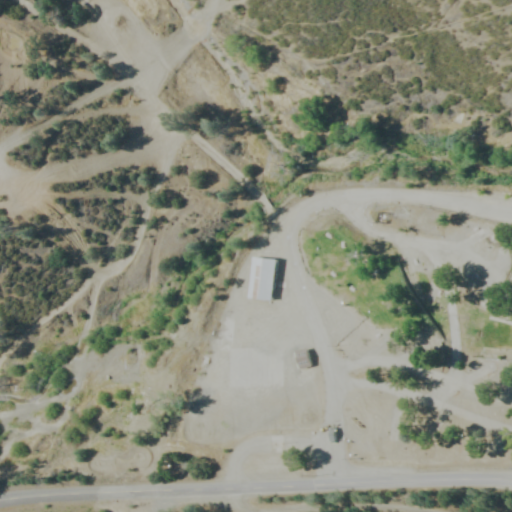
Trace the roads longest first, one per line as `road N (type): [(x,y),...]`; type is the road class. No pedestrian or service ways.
road 1 (secondary): [(511,477),(221,492),(101,488),(0,502)]
road 2 (track): [(0,345),(129,251),(168,161),(168,125),(277,219)]
road 3 (track): [(0,187),(71,187),(114,173),(164,146),(168,125)]
road 4 (track): [(168,125),(107,57),(22,0)]
road 5 (track): [(168,125),(164,82),(199,39),(214,11),(211,0)]
